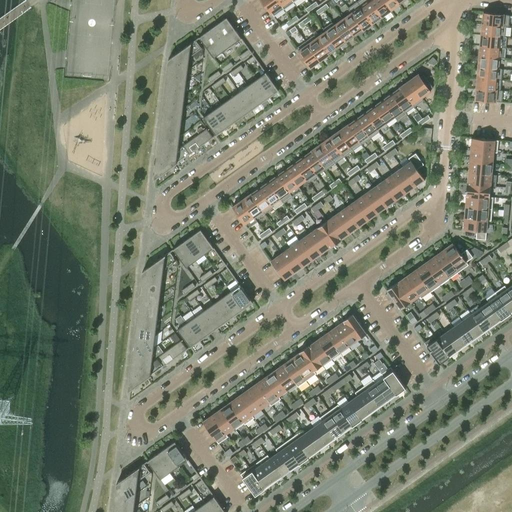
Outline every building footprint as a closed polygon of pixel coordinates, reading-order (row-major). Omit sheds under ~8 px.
[(284,9),(277,0),(261,0),(274,16),(284,9)] [(294,2),(292,0),(277,0),(284,9),(294,2)] [(381,17),(368,0),(360,0),(357,2),(372,24),(381,17)] [(390,11),(382,0),(368,0),(381,17),(390,11)] [(399,5),(395,0),(382,0),(390,11),(399,5)] [(372,24),(357,2),(348,8),(364,30),(372,24)] [(364,30),(348,8),(348,9),(351,13),(342,19),(355,36),(363,30),(364,30)] [(482,19),(482,24),(492,25),(508,26),(509,15),(504,14),(483,13),(482,19)] [(241,38),(227,18),(217,24),(232,45),(241,38)] [(355,36),(342,19),(334,25),(333,23),(332,23),(346,42),(355,36)] [(346,42),(332,23),(323,29),(337,48),(346,42)] [(232,45),(217,24),(208,31),(223,51),(232,45)] [(482,24),(481,35),(504,37),(504,36),(505,27),(508,27),(508,26),(492,25),(482,24)] [(337,48),(323,29),(323,30),(324,32),(316,37),(315,35),(314,35),(328,55),(329,55),(329,54),(337,48)] [(223,51),(208,31),(199,37),(214,58),(223,51)] [(328,55),(314,35),(306,42),(320,61),(328,55)] [(481,35),(480,46),(506,48),(507,37),(504,37),(481,35)] [(167,73),(180,64),(189,57),(189,58),(203,48),(196,39),(169,59),(168,59),(168,60),(169,60),(174,68),(167,73)] [(320,61),(306,42),(297,48),(310,68),(320,61)] [(480,46),(479,56),(499,58),(505,59),(506,48),(480,46)] [(479,56),(478,67),(501,69),(498,68),(499,58),(479,56)] [(188,70),(189,58),(189,57),(180,64),(167,73),(168,75),(172,81),(165,86),(188,70)] [(478,67),(477,78),(500,80),(501,69),(478,67)] [(164,99),(186,83),(188,70),(165,86),(165,87),(165,86),(167,88),(171,94),(164,99)] [(278,90),(266,73),(256,79),(269,97),(278,90)] [(433,87),(424,75),(420,77),(418,74),(409,80),(423,100),(422,98),(430,91),(429,90),(433,87)] [(477,78),(476,88),(502,91),(502,90),(499,90),(500,80),(477,78)] [(269,97),(256,79),(247,85),(260,103),(269,97)] [(423,100),(409,80),(400,87),(414,106),(423,100)] [(162,113),(185,97),(186,83),(164,99),(164,100),(169,107),(162,112),(162,113)] [(260,103),(247,85),(239,92),(251,110),(260,103)] [(414,106),(400,87),(399,87),(400,88),(392,93),(406,115),(407,114),(405,112),(414,106)] [(476,88),(475,100),(496,102),(501,102),(502,91),(476,88)] [(251,110),(239,92),(230,98),(243,116),(251,110)] [(406,115),(392,93),(383,100),(398,121),(406,115)] [(160,126),(183,110),(185,97),(162,113),(164,115),(168,120),(160,126)] [(243,116),(230,98),(221,104),(234,122),(243,116)] [(198,100),(188,106),(191,110),(197,105),(198,100)] [(398,121),(383,100),(374,106),(386,123),(394,117),(397,121),(398,121)] [(234,122),(221,104),(212,111),(225,128),(234,122)] [(386,123),(374,106),(365,112),(379,131),(378,129),(386,123)] [(159,139),(181,123),(183,110),(160,126),(161,126),(166,134),(159,139)] [(225,128),(212,111),(203,117),(216,135),(225,128)] [(379,131),(365,112),(356,119),(370,138),(379,131)] [(370,138),(356,119),(348,125),(348,124),(347,124),(361,144),(370,138)] [(157,152),(180,136),(181,123),(159,139),(164,147),(157,152)] [(361,144),(347,124),(338,131),(352,150),(361,144)] [(430,143),(432,128),(424,127),(423,142),(430,143)] [(170,168),(213,137),(207,128),(203,131),(199,134),(178,149),(164,160),(170,168)] [(352,150),(338,131),(330,137),(343,157),(352,150)] [(178,149),(180,136),(157,152),(157,153),(157,152),(163,160),(156,165),(155,165),(164,160),(178,149)] [(343,157),(330,137),(321,143),(335,163),(343,157)] [(471,138),(470,150),(494,152),(498,152),(499,140),(471,138)] [(335,163),(321,143),(312,150),(326,169),(335,163)] [(326,169),(312,150),(311,150),(312,150),(303,156),(311,167),(317,175),(316,173),(324,167),(325,170),(326,169)] [(470,150),(473,150),(472,161),(493,163),(494,152),(470,150)] [(411,160),(401,168),(413,185),(415,187),(425,180),(417,169),(424,164),(416,153),(409,157),(411,160)] [(317,175),(311,167),(303,156),(295,163),(308,182),(317,175)] [(154,179),(170,168),(164,160),(155,165),(155,166),(156,166),(161,173),(154,178),(154,180),(154,179)] [(472,161),(470,173),(492,174),(493,163),(472,161)] [(308,182),(295,163),(286,169),(301,190),(298,186),(306,180),(308,182)] [(401,168),(392,174),(404,191),(413,185),(401,168)] [(301,190),(286,169),(277,175),(292,196),(301,190)] [(467,183),(467,184),(490,186),(496,186),(497,175),(492,174),(470,173),(469,183),(467,183)] [(392,174),(383,181),(395,198),(404,191),(392,174)] [(292,196),(277,175),(268,182),(283,203),(292,196)] [(383,181),(374,187),(386,204),(395,198),(383,181)] [(283,203),(268,182),(259,188),(273,207),(272,204),(280,199),(283,203)] [(347,189),(344,184),(343,184),(338,187),(342,192),(347,189)] [(467,184),(466,195),(489,197),(490,186),(467,184)] [(374,187),(364,194),(377,211),(386,204),(374,187)] [(273,207),(259,188),(251,194),(251,193),(250,194),(264,213),(273,207)] [(264,213),(250,194),(242,200),(257,221),(256,219),(264,213)] [(333,198),(330,194),(325,198),(328,202),(333,198)] [(364,194),(355,201),(367,218),(377,211),(364,194)] [(466,195),(466,196),(468,196),(467,207),(492,209),(493,197),(489,197),(466,195)] [(257,221),(242,200),(232,206),(248,228),(257,221)] [(355,201),(346,207),(358,224),(367,218),(355,201)] [(346,207),(336,214),(349,231),(358,224),(346,207)] [(464,217),(464,218),(487,220),(491,220),(492,209),(467,207),(466,217),(464,217)] [(336,214),(327,221),(340,238),(349,231),(336,214)] [(464,218),(463,230),(476,231),(476,238),(486,239),(487,220),(464,218)] [(327,221),(318,228),(329,245),(331,247),(341,240),(340,238),(327,221)] [(318,228),(308,234),(321,251),(329,245),(318,228)] [(201,230),(191,236),(206,257),(215,250),(201,230)] [(308,234),(299,241),(311,258),(321,251),(308,234)] [(206,257),(191,236),(183,243),(197,263),(206,257)] [(268,245),(265,240),(259,244),(263,249),(268,245)] [(299,241),(290,247),(302,264),(311,258),(299,241)] [(452,242),(442,250),(444,252),(458,272),(468,265),(466,261),(473,257),(467,249),(460,254),(452,242)] [(197,263),(183,243),(173,249),(188,270),(197,263)] [(290,247),(281,254),(293,271),(302,264),(290,247)] [(170,251),(148,267),(151,271),(155,268),(158,273),(164,269),(163,270),(177,260),(170,251)] [(444,252),(435,258),(450,278),(458,272),(444,252)] [(281,254),(271,261),(285,280),(295,273),(293,271),(281,254)] [(435,258),(426,265),(440,285),(450,278),(435,258)] [(426,265),(417,271),(431,292),(440,285),(426,265)] [(141,285),(158,273),(155,268),(151,271),(148,267),(143,271),(142,272),(143,272),(148,279),(141,285)] [(162,282),(163,270),(164,269),(158,273),(141,285),(147,293),(139,298),(162,282)] [(417,271),(407,278),(419,295),(422,298),(431,292),(417,271)] [(485,278),(482,274),(477,278),(480,282),(485,278)] [(407,278),(398,284),(410,302),(419,295),(407,278)] [(138,311),(160,295),(162,282),(139,298),(140,298),(145,306),(138,311)] [(397,282),(387,289),(400,309),(410,302),(398,284),(397,282)] [(239,285),(230,291),(243,309),(252,302),(240,284),(239,285)] [(504,286),(495,292),(510,312),(511,310),(511,297),(506,289),(504,286)] [(230,291),(222,297),(234,315),(243,309),(230,291)] [(495,292),(486,298),(489,301),(501,319),(510,313),(510,312),(495,292)] [(136,324),(159,308),(160,295),(138,311),(138,312),(138,311),(143,319),(136,324)] [(222,297),(213,304),(226,321),(234,315),(222,297)] [(489,301),(480,308),(492,325),(501,319),(489,301)] [(213,304),(204,310),(217,328),(226,321),(213,304)] [(477,304),(469,310),(471,314),(483,331),(492,325),(480,308),(477,304)] [(135,338),(157,322),(159,308),(136,324),(136,325),(142,332),(135,337),(135,338)] [(204,310),(195,316),(208,334),(217,328),(204,310)] [(367,333),(353,314),(344,320),(357,339),(367,333)] [(471,314),(462,320),(474,337),(483,331),(471,314)] [(181,315),(176,319),(180,324),(185,320),(181,315)] [(195,316),(187,322),(199,340),(208,334),(195,316)] [(417,321),(414,316),(409,320),(412,325),(417,321)] [(180,324),(176,326),(178,329),(177,329),(190,346),(190,347),(199,340),(187,322),(185,320),(180,324)] [(357,339),(344,320),(343,320),(345,322),(336,329),(349,346),(357,339)] [(462,320),(454,326),(466,344),(474,337),(462,320)] [(133,351),(155,335),(157,322),(135,338),(140,345),(133,351)] [(423,328),(419,324),(414,327),(417,332),(423,328)] [(454,326),(445,333),(457,350),(466,344),(454,326)] [(349,346),(336,329),(328,335),(340,352),(349,346)] [(445,333),(436,339),(449,356),(457,350),(445,333)] [(131,364),(154,348),(155,335),(133,351),(139,359),(131,364)] [(340,352),(328,335),(319,341),(331,358),(340,352)] [(434,335),(425,343),(439,363),(449,357),(449,356),(436,339),(434,335)] [(181,340),(152,361),(138,371),(144,380),(187,349),(181,340)] [(331,358),(319,341),(310,347),(309,345),(322,365),(331,358)] [(322,365),(309,345),(300,351),(314,371),(322,365)] [(152,361),(154,348),(131,364),(132,364),(137,372),(130,377),(138,371),(152,361)] [(316,374),(314,371),(300,351),(299,352),(301,354),(292,360),(307,380),(316,374)] [(379,359),(374,362),(382,373),(384,376),(397,394),(405,388),(406,387),(391,367),(387,369),(382,362),(382,363),(379,359)] [(307,380),(292,360),(284,366),(296,383),(298,386),(307,380)] [(356,365),(353,360),(348,364),(352,368),(356,365)] [(296,383),(284,366),(275,373),(287,390),(296,383)] [(128,391),(144,380),(138,371),(130,377),(130,378),(130,377),(135,385),(128,390),(128,392),(128,391)] [(287,390),(275,373),(266,379),(278,396),(287,390)] [(384,376),(375,382),(387,400),(396,394),(397,394),(384,376)] [(280,399),(278,396),(266,379),(257,385),(269,402),(271,405),(280,399)] [(373,379),(364,386),(379,406),(387,400),(375,382),(373,379)] [(269,402),(257,385),(248,392),(261,409),(269,402)] [(321,390),(318,385),(313,389),(316,393),(321,390)] [(364,386),(355,392),(357,395),(370,412),(379,406),(364,386)] [(316,393),(313,389),(308,392),(312,397),(316,393)] [(261,409),(248,392),(240,398),(252,415),(261,409)] [(357,395),(349,401),(361,419),(362,419),(361,418),(370,412),(357,395)] [(254,418),(252,415),(240,398),(231,404),(243,421),(245,424),(254,418)] [(304,402),(303,401),(300,398),(295,402),(296,403),(299,406),(304,402)] [(349,401),(340,408),(353,425),(361,419),(349,401)] [(243,421),(231,404),(222,410),(234,427),(243,421)] [(338,405),(329,411),(343,431),(352,425),(352,426),(353,425),(340,408),(338,405)] [(234,427),(222,410),(214,416),(212,414),(212,415),(226,434),(234,427)] [(286,415),(283,411),(278,414),(281,419),(286,415)] [(329,411),(320,417),(322,420),(335,437),(343,431),(329,411)] [(281,419),(278,414),(273,418),(276,422),(281,419)] [(228,437),(226,434),(212,415),(203,421),(218,443),(228,437)] [(322,420),(314,426),(326,444),(335,437),(322,420)] [(314,426),(304,433),(317,450),(326,444),(314,426)] [(263,431),(260,427),(255,430),(259,435),(263,431)] [(302,430),(294,436),(308,457),(309,457),(308,456),(317,450),(304,433),(302,430)] [(294,436),(285,442),(300,463),(308,457),(294,436)] [(175,441),(166,448),(178,466),(187,460),(188,459),(175,441)] [(285,442),(276,449),(278,452),(290,469),(299,463),(299,464),(300,463),(285,442)] [(166,448),(157,454),(170,472),(178,466),(166,448)] [(233,453),(230,448),(225,452),(228,456),(233,453)] [(278,452),(269,458),(282,475),(290,469),(278,452)] [(157,454),(148,461),(164,484),(174,478),(170,472),(157,454)] [(238,460),(235,455),(230,459),(233,463),(238,460)] [(267,455),(258,461),(273,481),(282,475),(269,458),(267,455)] [(258,461),(250,467),(264,487),(273,481),(258,461)] [(145,463),(123,479),(125,483),(129,480),(132,485),(138,481),(151,472),(145,463)] [(250,467),(240,474),(255,494),(255,495),(265,488),(264,487),(250,467)] [(119,481),(117,482),(117,484),(122,491),(132,485),(129,480),(125,483),(123,479),(119,481)] [(122,491),(115,496),(121,505),(136,494),(138,481),(132,485),(122,491)] [(121,505),(114,510),(115,511),(127,511),(134,507),(136,494),(121,505)] [(225,511),(214,496),(205,503),(211,511),(225,511)] [(211,511),(205,503),(196,509),(197,511),(211,511)]
